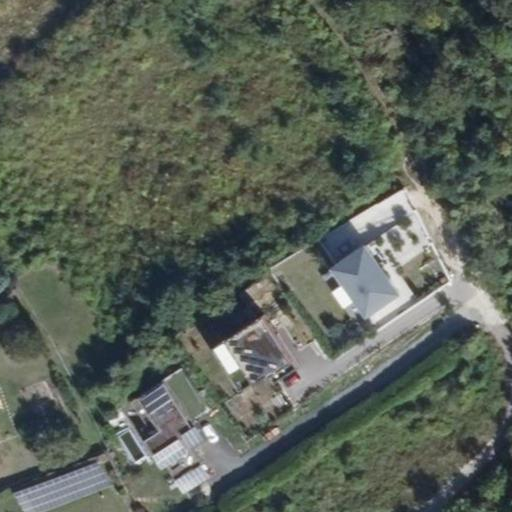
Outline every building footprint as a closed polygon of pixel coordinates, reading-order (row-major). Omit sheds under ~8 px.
[(407,193),(317,233),(342,288),(337,290),(351,323),(400,302),(372,240),(399,228),(409,251),(429,242),(407,193)] [(235,390),(291,366),(270,319),(215,343),(235,390)] [(312,364),(280,379),(291,402),(323,387),(312,364)] [(127,402),(171,499),(209,481),(199,460),(206,457),(171,381),(127,402)] [(118,435),(134,459),(145,452),(129,428),(118,435)] [(100,461),(15,493),(22,511),(40,511),(109,486),(100,461)]
